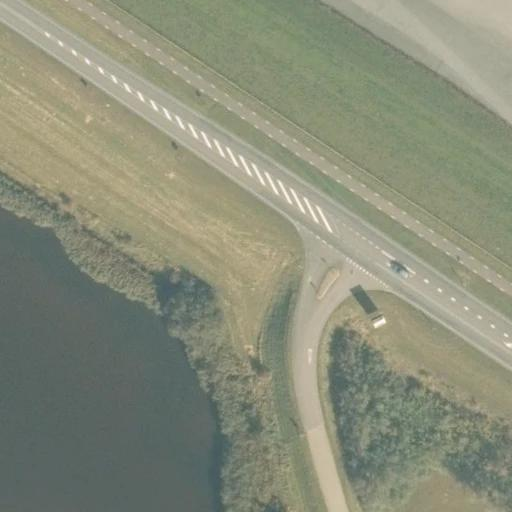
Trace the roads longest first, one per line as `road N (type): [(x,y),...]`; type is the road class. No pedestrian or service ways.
road 1 (unclassified): [(66,0),(511,296)]
road 2 (trunk): [(347,221),(56,32),(39,31)]
road 3 (trunk): [(39,31),(46,44),(332,242)]
road 4 (primary): [(332,242),(511,362)]
road 5 (primary): [(511,332),(347,221)]
